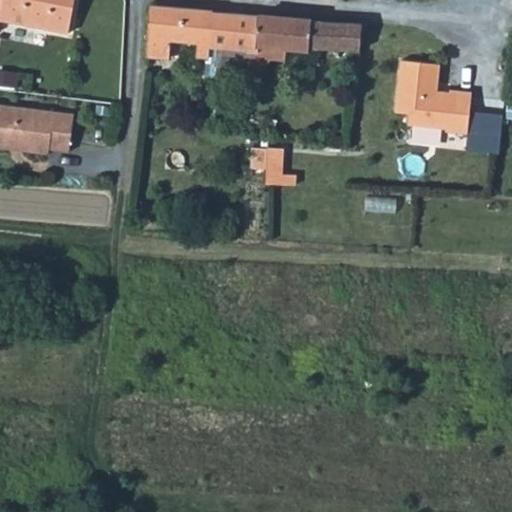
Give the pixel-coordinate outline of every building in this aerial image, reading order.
[(0,0),(0,24),(64,36),(70,0),(0,0)] [(152,9),(147,56),(168,58),(170,40),(194,43),(193,58),(206,59),(207,50),(208,34),(210,14),(152,9)] [(260,18),(210,14),(208,34),(207,50),(256,54),(257,48),(260,18)] [(311,23),(260,18),(257,48),(323,53),(357,55),(360,25),(349,24),(311,23)] [(207,50),(206,59),(205,65),(205,70),(254,75),(256,54),(207,50)] [(399,62),(395,114),(408,116),(407,128),(444,131),(444,135),(466,137),(470,94),(448,91),(448,98),(441,97),(435,96),(438,67),(399,62)] [(205,70),(205,65),(197,64),(190,70),(189,86),(184,86),(185,95),(202,97),(205,70)] [(0,148),(8,149),(49,154),(49,149),(70,151),(74,115),(52,112),(16,108),(0,105),(0,148)] [(272,149),(271,183),(289,184),(290,149),(272,149)]
